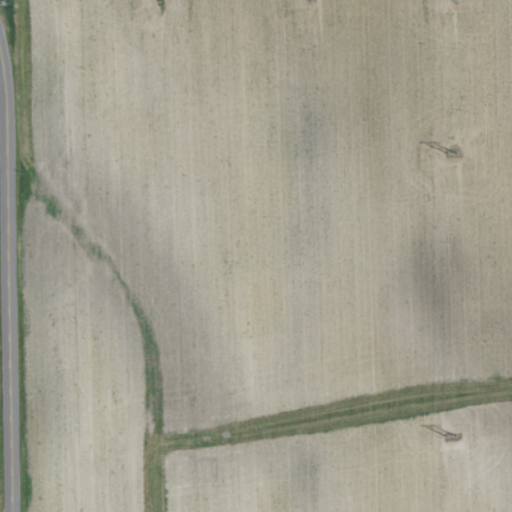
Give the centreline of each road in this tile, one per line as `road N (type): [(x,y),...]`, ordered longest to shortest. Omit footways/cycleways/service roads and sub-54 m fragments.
road 1 (tertiary): [(9,511),(6,281)]
road 2 (tertiary): [(6,281),(0,56)]
